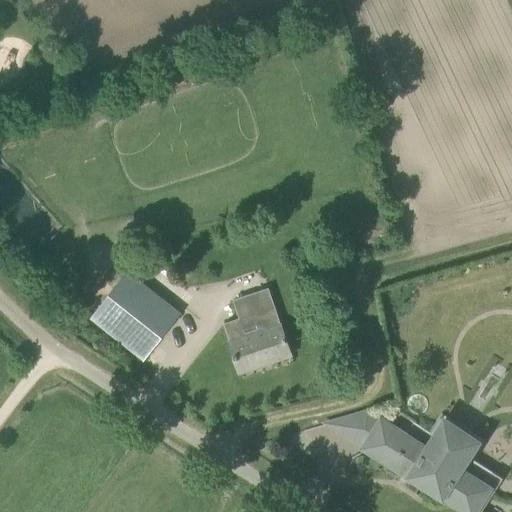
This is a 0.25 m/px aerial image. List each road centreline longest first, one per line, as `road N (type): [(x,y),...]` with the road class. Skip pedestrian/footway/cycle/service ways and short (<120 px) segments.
road 1 (unclassified): [(303,511),(54,349),(0,299)]
road 2 (track): [(223,458),(244,430),(360,401),(376,384),(359,280),(371,267),(405,258)]
